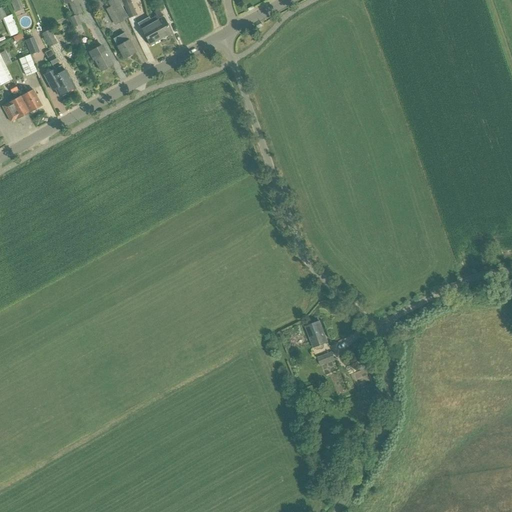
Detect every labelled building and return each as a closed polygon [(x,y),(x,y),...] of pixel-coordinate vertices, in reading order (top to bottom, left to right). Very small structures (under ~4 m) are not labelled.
[(110,7),(119,23),(128,18),(122,7),(118,0),(110,0),(109,1),(112,6),(110,7)] [(121,0),(124,5),(129,18),(136,15),(130,0),(121,0)] [(134,0),(139,17),(149,15),(145,0),(134,0)] [(150,20),(161,39),(172,33),(160,11),(155,13),(157,17),(150,20)] [(15,15),(7,19),(13,36),(22,33),(15,15)] [(138,23),(150,45),(161,39),(150,20),(149,17),(138,23)] [(42,33),(49,46),(57,42),(50,29),(42,33)] [(125,33),(113,39),(124,58),(135,52),(125,33)] [(26,40),(31,54),(39,51),(34,37),(26,40)] [(112,65),(106,53),(103,47),(101,44),(88,51),(93,61),(95,60),(101,71),(112,65)] [(45,52),(49,58),(54,55),(51,49),(45,52)] [(26,78),(36,73),(29,55),(18,60),(26,78)] [(54,55),(49,58),(52,65),(58,62),(54,55)] [(0,84),(11,78),(0,56),(0,84)] [(61,86),(55,89),(59,96),(75,88),(65,71),(64,71),(62,67),(53,71),(61,86)] [(61,86),(53,71),(44,76),(52,91),(55,89),(61,86)] [(8,87),(11,93),(17,90),(14,84),(8,87)] [(21,97),(29,112),(41,106),(33,90),(21,97)] [(29,112),(21,97),(3,107),(10,121),(16,118),(17,119),(29,112)] [(305,327),(313,348),(327,342),(320,322),(305,327)] [(317,357),(320,366),(335,360),(332,352),(317,357)]
